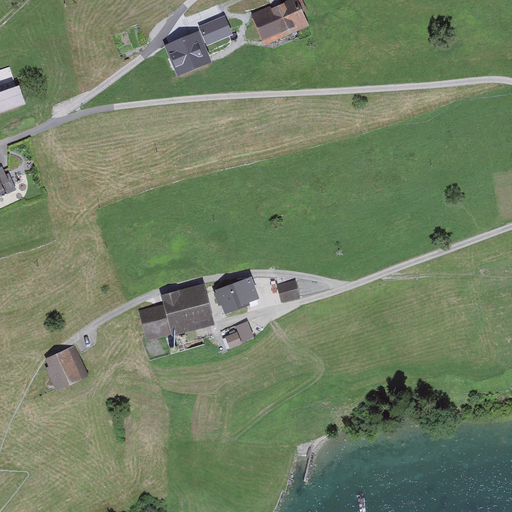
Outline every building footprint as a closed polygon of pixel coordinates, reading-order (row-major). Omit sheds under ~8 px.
[(298,0),(277,0),(251,11),(265,44),(309,25),(298,0)] [(221,15),(196,25),(210,62),(235,52),(221,15)] [(167,50),(176,77),(205,67),(196,40),(167,50)] [(3,155),(0,156),(0,196),(16,190),(3,155)] [(296,277),(277,281),(281,302),(301,298),(296,277)] [(240,279),(215,287),(223,311),(249,303),(240,279)] [(205,288),(139,304),(148,340),(214,324),(205,288)] [(246,322),(234,326),(237,334),(240,342),(252,338),(246,322)] [(240,342),(237,334),(225,339),(229,352),(242,347),(240,342)] [(73,347),(45,361),(48,369),(46,370),(55,391),(86,376),(73,347)]
